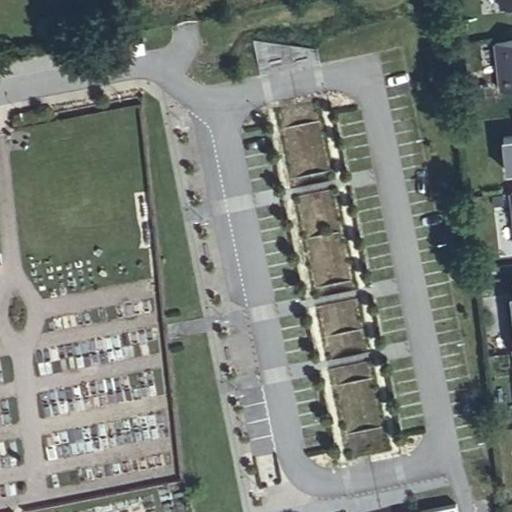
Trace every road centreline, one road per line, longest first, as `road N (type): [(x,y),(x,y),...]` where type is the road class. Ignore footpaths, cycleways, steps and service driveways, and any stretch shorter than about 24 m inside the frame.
road 1 (unclassified): [(448,438),(362,66),(212,99)]
road 2 (unclassified): [(212,99),(280,441),(304,467),(448,438)]
road 3 (unclassified): [(0,90),(150,65),(212,99)]
